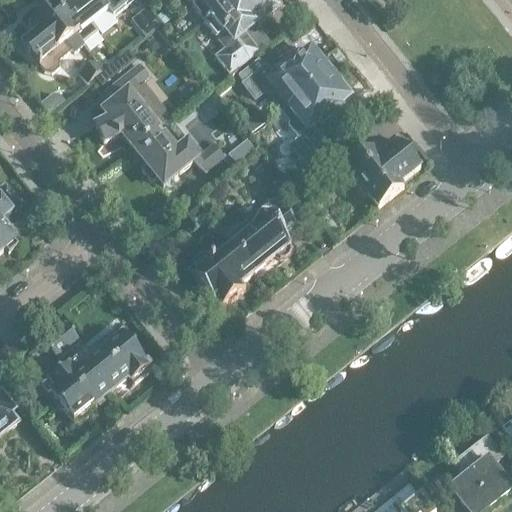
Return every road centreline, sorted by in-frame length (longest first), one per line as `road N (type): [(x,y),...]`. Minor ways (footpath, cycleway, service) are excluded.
road 1 (residential): [(213,382),(474,175)]
road 2 (residential): [(474,175),(336,0)]
road 3 (residential): [(53,511),(213,382)]
road 4 (residential): [(213,382),(101,242)]
road 5 (residential): [(101,242),(0,113)]
road 6 (residential): [(0,323),(101,242)]
